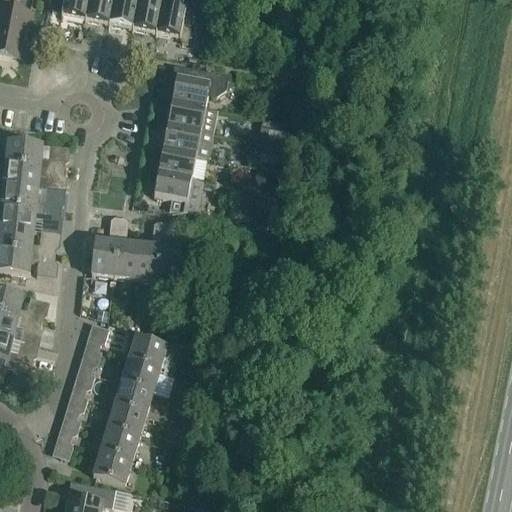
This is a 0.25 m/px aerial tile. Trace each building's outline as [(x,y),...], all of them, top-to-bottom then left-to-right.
[(61,18),(60,20),(84,24),(88,0),(48,0),(48,5),(52,6),(50,17),(61,18)] [(88,0),(84,24),(108,29),(113,0),(88,0)] [(131,34),(138,1),(133,0),(113,0),(108,29),(131,34)] [(161,5),(138,1),(131,34),(155,38),(161,5)] [(194,12),(161,5),(155,38),(178,43),(178,44),(181,47),(186,48),(194,12)] [(0,58),(24,62),(26,46),(22,45),(24,31),(29,32),(32,16),(0,9),(0,58)] [(172,80),(176,83),(171,107),(204,114),(206,101),(214,102),(225,95),(227,81),(173,71),(171,80),(172,80)] [(171,107),(167,131),(211,139),(216,116),(204,114),(171,107)] [(271,124),(267,141),(283,145),(287,128),(271,124)] [(162,154),(195,161),(207,163),(211,139),(167,131),(162,154)] [(4,168),(64,174),(64,169),(61,165),(41,163),(42,150),(7,146),(4,168)] [(281,151),(262,147),(258,165),(278,168),(281,151)] [(89,210),(120,212),(123,153),(92,151),(89,210)] [(162,154),(158,178),(190,184),(195,161),(162,154)] [(64,174),(4,168),(0,167),(0,189),(37,193),(39,180),(60,182),(63,180),(64,174)] [(258,173),(254,190),(276,195),(280,177),(258,173)] [(158,178),(153,202),(170,205),(168,217),(196,220),(202,186),(190,184),(158,178)] [(0,211),(60,217),(60,211),(57,208),(36,206),(37,193),(0,189),(0,211)] [(281,218),(283,203),(258,201),(257,216),(281,218)] [(60,217),(0,211),(0,232),(33,236),(35,223),(56,226),(59,223),(60,217)] [(95,244),(91,279),(113,282),(120,222),(114,222),(110,224),(108,246),(95,244)] [(134,284),(138,249),(125,248),(127,226),(125,223),(120,222),(113,282),(134,284)] [(138,249),(134,284),(156,286),(163,227),(157,227),(153,229),(150,250),(138,249)] [(163,227),(156,286),(178,289),(181,254),(168,252),(171,231),(168,228),(163,227)] [(0,254),(55,260),(56,254),(53,251),(32,249),(33,236),(0,232),(0,254)] [(55,260),(0,254),(0,276),(29,280),(30,266),(37,267),(36,280),(56,282),(57,268),(54,266),(55,260)] [(0,318),(41,328),(42,323),(40,318),(20,314),(23,301),(0,295),(0,318)] [(0,340),(13,343),(16,330),(35,336),(40,334),(41,328),(0,318),(0,340)] [(99,332),(94,348),(100,350),(103,348),(108,335),(99,332)] [(13,343),(0,340),(0,362),(31,370),(32,365),(29,361),(10,355),(13,343)] [(127,366),(159,375),(166,352),(134,342),(127,366)] [(92,355),(87,371),(93,373),(97,371),(101,358),(92,355)] [(31,370),(0,362),(0,385),(2,386),(5,373),(26,378),(30,376),(31,370)] [(120,388),(152,398),(159,375),(127,366),(120,388)] [(85,378),(81,394),(86,396),(90,394),(93,380),(85,378)] [(152,398),(120,388),(113,412),(145,421),(152,398)] [(78,401),(73,417),(79,419),(82,418),(86,404),(78,401)] [(138,444),(145,421),(113,412),(106,435),(138,444)] [(71,424),(66,440),(72,442),(76,440),(80,427),(71,424)] [(131,467),(138,444),(106,435),(99,458),(131,467)] [(64,447),(60,463),(68,465),(72,452),(69,449),(64,447)] [(131,467),(99,458),(92,481),(124,490),(131,467)] [(68,506),(66,511),(101,511),(102,511),(104,511),(111,511),(115,495),(87,490),(84,505),(70,502),(68,502),(68,506)]
